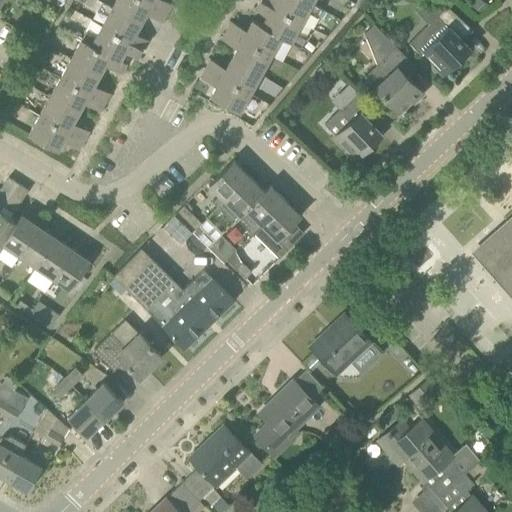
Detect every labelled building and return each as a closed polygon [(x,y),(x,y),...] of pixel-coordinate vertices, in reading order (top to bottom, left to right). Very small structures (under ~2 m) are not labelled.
[(31,0),(30,0),(16,0),(15,2),(26,8),(31,0)] [(153,17),(163,22),(167,13),(143,0),(116,0),(112,7),(141,24),(149,9),(153,12),(153,17)] [(143,0),(167,13),(172,5),(164,0),(161,0),(159,2),(154,0),(143,0)] [(305,40),(295,34),(302,23),(260,0),(255,10),(263,14),(267,7),(271,9),(262,26),(282,37),(300,47),(305,40)] [(270,0),(260,0),(302,23),(307,12),(316,18),(321,10),(312,4),(303,0),(276,0),(274,4),(270,2),(270,0)] [(485,3),(481,0),(470,0),(468,2),(477,11),(485,3)] [(143,49),(148,40),(140,35),(136,42),(132,40),(141,24),(112,7),(101,1),(96,11),(107,16),(102,26),(143,49)] [(462,41),(473,30),(447,6),(428,24),(439,35),(424,50),(445,72),(470,48),(462,41)] [(318,16),(328,21),(331,15),(321,10),(318,16)] [(231,22),(226,31),(271,55),(282,37),(262,26),(253,20),(245,35),(241,32),(241,28),(231,22)] [(415,67),(374,24),(365,33),(377,65),(365,76),(399,112),(421,91),(406,76),(415,67)] [(130,54),(137,58),(143,49),(102,26),(96,38),(85,32),(81,39),(120,61),(129,45),(133,47),(130,54)] [(226,31),(221,40),(231,45),(232,44),(235,42),(239,44),(232,58),(261,74),(271,55),(226,31)] [(111,68),(121,74),(126,64),(120,61),(81,39),(70,58),(100,75),(108,61),(112,63),(111,68)] [(311,52),(315,47),(308,41),(304,46),(311,52)] [(105,102),(110,93),(100,88),(97,91),(92,89),(100,75),(70,58),(60,77),(105,102)] [(220,65),(210,60),(205,68),(250,93),(261,74),(232,58),(224,72),(220,70),(220,65)] [(314,73),(324,83),(336,70),(327,61),(314,73)] [(210,97),(240,113),(250,93),(205,68),(200,77),(210,83),(214,80),(218,82),(210,97)] [(91,106),(100,111),(105,102),(60,77),(50,96),(79,113),(87,98),(91,101),(91,106)] [(374,126),(383,117),(358,91),(325,124),(356,157),(381,134),(374,126)] [(84,140),(89,131),(79,127),(76,129),(71,127),(79,113),(50,96),(39,115),(84,140)] [(39,115),(29,134),(58,151),(66,136),(70,138),(69,143),(79,149),(84,140),(39,115)] [(233,160),(214,180),(209,185),(219,194),(212,201),(218,207),(249,176),(233,160)] [(264,190),(249,176),(218,207),(230,220),(236,220),(241,215),(271,185),(270,184),(264,190)] [(18,185),(19,184),(9,177),(0,189),(0,204),(3,207),(8,200),(8,199),(18,185)] [(3,207),(13,213),(18,206),(25,195),(28,190),(19,184),(18,185),(8,199),(8,200),(3,207)] [(253,233),(286,200),(271,185),(241,215),(250,224),(246,229),(252,235),(253,233)] [(286,200),(253,233),(279,258),(304,233),(294,223),(302,216),(286,200)] [(202,224),(183,205),(177,211),(195,231),(202,224)] [(10,218),(0,211),(0,247),(3,243),(17,222),(16,222),(10,218)] [(3,243),(20,255),(39,226),(22,214),(16,222),(17,222),(3,243)] [(195,231),(194,233),(208,248),(215,241),(203,230),(202,224),(195,231)] [(37,267),(56,238),(39,226),(20,255),(37,267)] [(511,231),(483,257),(511,289),(511,231)] [(215,241),(208,248),(223,262),(226,260),(234,251),(236,250),(222,236),(215,241)] [(54,279),(73,249),(56,238),(37,267),(54,279)] [(115,277),(127,289),(155,318),(183,347),(233,299),(203,270),(184,290),(141,248),(113,276),(115,277)] [(71,290),(90,261),(73,249),(54,279),(71,290)] [(226,260),(245,279),(252,272),(239,260),(234,251),(226,260)] [(380,294),(397,310),(413,292),(396,276),(380,294)] [(127,289),(115,277),(109,283),(121,295),(127,289)] [(109,285),(99,278),(91,288),(102,295),(109,285)] [(0,285),(0,294),(7,299),(11,293),(0,285)] [(30,315),(34,309),(21,300),(17,306),(30,315)] [(30,315),(41,322),(45,316),(34,309),(30,315)] [(336,374),(371,341),(345,313),(310,346),(336,374)] [(162,356),(139,333),(125,319),(94,350),(114,370),(124,360),(140,377),(162,356)] [(306,364),(312,371),(322,361),(316,354),(306,364)] [(75,367),(64,378),(71,386),(83,375),(75,367)] [(255,436),(274,458),(300,433),(295,428),(318,406),(308,394),(319,385),(306,369),(293,380),(259,413),(269,423),(255,436)] [(2,384),(0,382),(0,411),(1,412),(14,391),(19,383),(6,376),(2,384)] [(60,397),(71,386),(64,378),(52,389),(60,397)] [(418,403),(437,387),(429,378),(410,394),(418,403)] [(105,419),(123,402),(104,383),(86,400),(105,419)] [(1,412),(14,420),(27,398),(14,391),(1,412)] [(68,417),(87,437),(105,419),(86,400),(68,417)] [(395,408),(382,418),(388,425),(400,414),(395,408)] [(56,443),(68,429),(46,410),(33,430),(56,443)] [(465,474),(451,457),(453,456),(421,419),(407,431),(400,422),(378,441),(397,464),(404,458),(438,496),(465,474)] [(202,499),(213,488),(221,480),(236,466),(247,477),(261,463),(224,425),(189,458),(198,467),(182,483),(199,501),(202,499)] [(332,426),(320,436),(330,449),(342,439),(332,426)] [(1,438),(0,440),(0,474),(7,478),(20,455),(26,444),(11,435),(1,438)] [(28,491),(42,467),(20,455),(7,478),(28,491)] [(466,490),(473,483),(480,477),(477,474),(482,470),(476,464),(465,474),(438,496),(451,511),(485,511),(472,497),(466,490)] [(190,511),(200,502),(199,501),(182,483),(172,492),(179,499),(173,504),(166,498),(150,511),(190,511)] [(218,511),(222,511),(230,506),(220,495),(211,504),(218,511)]
